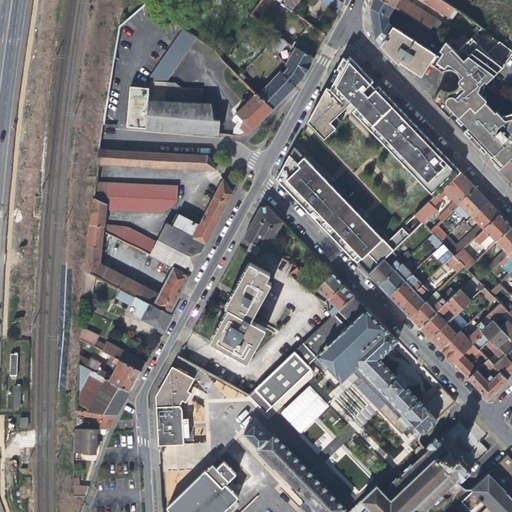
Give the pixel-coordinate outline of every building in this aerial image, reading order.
[(279,0),(290,8),(296,0),(279,0)] [(340,0),(322,0),(338,11),(343,2),(340,0)] [(387,15),(393,6),(383,0),(373,0),(370,6),(372,20),(374,39),(379,44),(391,25),(392,25),(388,22),(387,15)] [(383,0),(393,6),(395,0),(423,0),(448,16),(455,7),(450,4),(443,0),(383,0)] [(401,11),(402,12),(408,3),(411,2),(407,0),(395,0),(393,6),(401,11)] [(436,18),(411,2),(408,3),(402,12),(423,25),(429,29),(436,18)] [(435,53),(391,25),(379,44),(397,62),(398,60),(402,63),(413,71),(420,75),(429,61),(435,53)] [(166,81),(196,36),(182,26),(149,74),(149,79),(166,81)] [(287,64),(258,94),(273,108),(285,95),(297,83),(299,81),(302,78),(309,65),(318,48),(284,29),(279,37),(271,30),(267,31),(263,34),(262,39),(266,43),(271,43),(278,50),(281,51),(283,53),(291,44),(296,47),(287,64)] [(470,37),(459,48),(467,53),(492,75),(495,72),(500,67),(470,37)] [(439,55),(435,53),(429,61),(444,71),(446,71),(449,70),(452,71),(454,71),(455,73),(457,75),(459,78),(459,81),(458,84),(457,87),(455,88),(453,90),(450,91),(447,91),(445,91),(444,90),(441,87),(433,100),(439,107),(453,121),(455,120),(457,118),(469,106),(475,111),(485,102),(485,99),(480,95),(477,89),(476,87),(481,83),(483,81),(485,82),(492,75),(467,53),(459,48),(455,52),(444,40),(437,50),(441,52),(439,55)] [(326,86),(309,116),(313,121),(310,124),(325,140),(337,129),(331,123),(337,116),(352,102),(384,136),(380,140),(386,146),(390,142),(416,170),(412,173),(418,179),(422,176),(439,193),(443,189),(461,172),(446,156),(444,158),(441,155),(443,153),(414,122),(412,124),(408,121),(406,118),(408,116),(378,85),(375,88),(370,82),(373,80),(351,57),(349,60),(343,56),(341,60),(337,67),(340,69),(330,87),(326,86)] [(137,126),(146,127),(149,98),(150,87),(130,85),(127,125),(137,126)] [(238,121),(233,135),(240,135),(249,132),(263,118),(273,108),(258,94),(256,92),(244,103),(243,102),(241,104),(242,105),(236,112),(237,112),(233,117),(238,121)] [(149,98),(146,127),(207,132),(219,134),(220,120),(214,119),(212,103),(201,102),(149,98)] [(469,106),(457,118),(463,123),(467,128),(466,129),(471,134),(468,137),(476,145),(478,148),(481,145),(486,150),(491,156),(490,157),(492,160),(500,152),(511,141),(511,116),(511,118),(504,119),(501,116),(496,110),(494,112),(485,102),(475,111),(469,106)] [(337,116),(331,123),(337,129),(343,123),(337,116)] [(511,141),(500,152),(508,160),(511,156),(511,141)] [(293,145),(289,153),(298,162),(304,156),(293,145)] [(215,166),(207,155),(99,149),(98,162),(211,169),(215,166)] [(508,160),(500,152),(492,160),(495,162),(494,163),(498,168),(508,160)] [(289,153),(275,177),(288,190),(290,187),(306,203),(336,236),(356,255),(358,253),(360,255),(362,257),(367,252),(378,263),(384,258),(409,234),(402,226),(387,241),(304,156),(298,162),(289,153)] [(511,156),(508,160),(498,168),(504,174),(511,182),(511,181),(511,156)] [(445,217),(453,209),(476,187),(467,178),(461,172),(443,189),(439,193),(416,215),(422,221),(424,224),(438,210),(433,205),(446,192),(451,197),(452,197),(455,200),(448,206),(449,207),(442,214),(445,217)] [(168,262),(173,265),(190,273),(210,234),(232,192),(223,179),(199,224),(180,215),(178,215),(173,225),(168,222),(158,241),(151,254),(163,260),(168,262)] [(95,181),(93,197),(106,203),(106,209),(162,212),(173,205),(177,199),(178,185),(95,181)] [(462,206),(471,216),(488,200),(481,193),(476,187),(453,209),(455,212),(462,206)] [(106,203),(93,197),(90,224),(104,225),(104,224),(106,209),(106,203)] [(479,224),(466,235),(470,240),(473,237),(500,212),(494,206),(488,200),(471,216),(479,224)] [(267,248),(283,220),(268,204),(260,206),(254,216),(244,235),(252,240),(261,245),(267,248)] [(486,251),(496,241),(511,226),(511,225),(506,218),(500,212),(473,237),(486,251)] [(190,273),(173,265),(159,292),(100,262),(103,230),(104,225),(90,224),(87,248),(85,269),(96,275),(121,287),(136,295),(170,312),(183,287),(190,273)] [(127,226),(104,224),(104,225),(103,230),(151,254),(158,241),(127,226)] [(430,231),(440,241),(446,235),(437,225),(430,231)] [(504,249),(494,258),(498,262),(499,262),(511,249),(511,226),(496,241),(504,249)] [(456,245),(446,235),(440,241),(443,243),(453,254),(454,255),(460,250),(456,245)] [(467,243),(470,240),(466,235),(456,245),(460,250),(462,248),(467,243)] [(443,263),(444,262),(453,254),(443,243),(433,253),(443,263)] [(475,261),(462,248),(460,250),(454,255),(463,265),(467,268),(475,261)] [(511,257),(511,249),(499,262),(502,266),(511,257)] [(454,255),(453,254),(444,262),(454,272),(463,265),(454,255)] [(482,254),(475,261),(467,268),(473,276),(479,281),(488,272),(493,267),(490,263),(482,254)] [(391,265),(384,258),(378,263),(367,273),(378,285),(395,269),(401,263),(396,259),(391,265)] [(494,258),(490,263),(493,267),(498,262),(494,258)] [(235,287),(223,307),(227,310),(210,340),(248,361),(267,328),(250,319),(253,313),(272,280),(267,277),(271,271),(250,260),(241,277),(235,287)] [(402,262),(401,263),(395,269),(378,285),(383,289),(389,295),(405,280),(411,274),(412,273),(402,262)] [(440,267),(429,279),(437,286),(448,275),(440,267)] [(92,288),(96,275),(85,269),(83,296),(92,297),(92,288)] [(317,286),(328,297),(343,283),(336,276),(332,272),(317,286)] [(498,283),(488,272),(479,281),(484,286),(489,292),(498,283)] [(411,274),(405,280),(389,295),(398,305),(420,285),(411,274)] [(511,285),(504,277),(498,283),(503,288),(509,294),(511,290),(511,285)] [(330,311),(333,314),(354,294),(348,288),(343,283),(328,297),(336,305),(330,311)] [(494,297),(503,288),(498,283),(489,292),(494,297)] [(418,295),(424,289),(420,285),(398,305),(409,316),(424,301),(418,295)] [(157,329),(162,332),(172,314),(170,312),(136,295),(121,287),(117,295),(138,306),(135,313),(155,324),(159,326),(157,329)] [(441,296),(442,297),(446,301),(455,293),(450,287),(441,296)] [(430,296),(424,289),(418,295),(424,301),(425,301),(430,296)] [(460,289),(455,293),(446,301),(419,327),(429,338),(446,322),(440,316),(448,308),(455,314),(470,299),(460,289)] [(455,400),(441,386),(422,404),(378,358),(397,340),(387,329),(359,300),(354,294),(333,314),(315,332),(323,340),(346,318),(350,322),(327,343),(326,342),(324,344),(325,346),(316,354),(341,381),(354,370),(361,377),(362,377),(387,403),(380,409),(402,433),(413,424),(421,432),(455,400)] [(431,307),(425,301),(424,301),(409,316),(419,327),(446,301),(442,297),(431,307)] [(471,299),(470,299),(455,314),(446,322),(429,338),(440,349),(456,333),(450,326),(454,322),(459,318),(460,320),(476,304),(471,299)] [(511,325),(502,315),(506,310),(505,309),(499,303),(486,315),(492,320),(507,336),(511,341),(511,325)] [(480,321),(476,325),(483,333),(496,347),(507,336),(492,320),(485,326),(480,321)] [(461,329),(454,322),(450,326),(456,333),(460,330),(461,329)] [(80,338),(102,349),(105,344),(97,339),(99,334),(81,325),(80,338)] [(466,337),(460,330),(456,333),(440,349),(452,362),(462,353),(472,343),(483,333),(476,325),(473,327),(475,329),(466,337)] [(485,343),(495,353),(500,358),(492,364),(507,379),(511,374),(511,363),(505,356),(496,347),(483,333),(472,343),(476,347),(478,349),(485,343)] [(102,349),(111,355),(116,357),(141,371),(145,364),(146,361),(107,340),(105,344),(102,349)] [(465,357),(476,347),(472,343),(462,353),(465,357)] [(271,406),(311,368),(295,350),(249,394),(265,412),(271,406)] [(18,353),(10,352),(9,374),(17,374),(18,353)] [(79,353),(79,362),(85,366),(88,361),(89,359),(79,353)] [(472,364),(465,357),(462,353),(452,362),(468,378),(483,364),(477,358),(472,364)] [(495,353),(488,360),(492,364),(500,358),(495,353)] [(482,354),(477,358),(483,364),(487,359),(482,354)] [(104,369),(99,367),(96,372),(131,390),(137,379),(141,371),(116,357),(111,355),(104,369)] [(507,379),(492,364),(488,360),(487,359),(483,364),(468,378),(476,387),(487,398),(498,388),(507,379)] [(85,366),(96,372),(99,367),(88,361),(85,366)] [(76,410),(77,410),(121,409),(126,399),(131,390),(96,372),(85,366),(79,362),(76,410)] [(156,395),(156,405),(157,414),(158,445),(183,443),(183,437),(188,437),(187,418),(181,418),(181,409),(179,405),(181,401),(183,398),(185,399),(188,397),(191,391),(188,389),(192,382),(194,377),(181,370),(172,365),(156,395)] [(318,375),(311,368),(271,406),(278,413),(318,375)] [(349,389),(361,377),(354,370),(341,381),(349,389)] [(329,407),(309,386),(281,413),(300,433),(329,407)] [(92,416),(92,428),(97,428),(110,428),(115,418),(121,409),(77,410),(77,414),(80,414),(80,416),(92,416)] [(244,431),(282,475),(306,500),(301,504),(309,511),(346,511),(343,509),(344,507),(273,432),(268,436),(254,422),(244,431)] [(96,442),(97,428),(92,428),(75,428),(74,441),(74,452),(96,451),(96,442)] [(376,484),(346,511),(424,511),(427,510),(426,509),(434,501),(435,503),(442,496),(440,495),(447,489),(451,493),(455,493),(459,489),(460,484),(456,480),(458,478),(460,480),(469,472),(435,437),(426,445),(429,448),(426,450),(423,446),(417,446),(415,449),(414,454),(418,458),(411,465),(410,463),(403,469),(405,471),(396,479),(395,477),(388,483),(390,485),(383,492),(376,484)] [(511,511),(511,460),(506,454),(470,489),(472,490),(460,501),(469,511),(481,501),(491,511),(511,511)] [(213,463),(206,469),(210,473),(216,467),(213,463)] [(229,480),(216,467),(210,473),(206,469),(205,468),(166,506),(172,511),(221,511),(238,496),(226,483),(229,480)] [(86,496),(89,486),(74,485),(73,496),(86,496)] [(5,490),(5,497),(21,496),(21,489),(5,490)]
